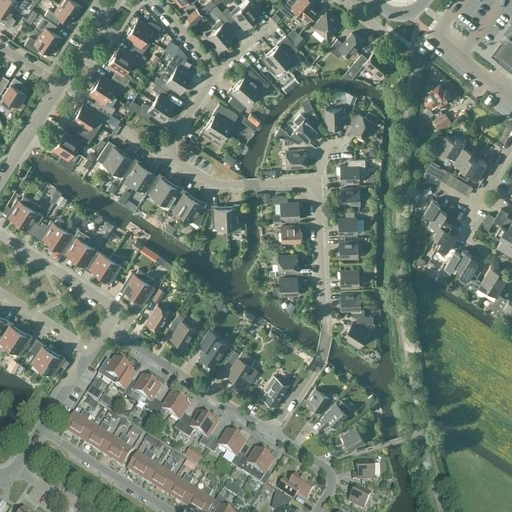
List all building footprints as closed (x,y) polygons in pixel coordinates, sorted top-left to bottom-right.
[(23,8),(28,0),(27,0),(0,0),(0,1),(14,10),(17,6),(23,8)] [(81,6),(73,1),(73,0),(61,0),(59,4),(76,15),(81,6)] [(216,4),(212,0),(210,0),(200,9),(204,15),(204,14),(216,4)] [(249,0),(243,0),(239,4),(253,20),(261,13),(249,0)] [(311,4),(314,0),(313,0),(287,0),(280,9),(291,19),(297,11),(308,20),(317,9),(311,4)] [(8,19),(14,10),(0,1),(0,14),(3,16),(0,20),(10,28),(13,23),(8,19)] [(70,24),(76,15),(59,4),(53,13),(70,24)] [(244,27),(253,20),(239,4),(230,11),(227,8),(223,11),(231,20),(236,16),(244,27)] [(182,16),(184,18),(185,17),(192,25),(203,16),(196,8),(189,14),(186,12),(182,16)] [(205,14),(208,18),(216,13),(213,9),(205,14)] [(32,10),(28,15),(33,18),(36,13),(32,10)] [(220,19),(213,25),(216,28),(227,42),(235,35),(226,24),(231,20),(223,11),(217,16),(220,19)] [(313,27),(325,37),(334,26),(335,27),(337,24),(336,24),(338,21),(327,11),(313,27)] [(275,13),(271,17),(276,22),(280,18),(275,13)] [(61,37),(51,30),(55,25),(42,17),(36,26),(42,30),(39,35),(56,46),(61,37)] [(154,18),(152,21),(161,26),(154,18)] [(147,22),(146,24),(137,19),(131,28),(150,40),(152,41),(153,39),(154,39),(155,38),(156,38),(156,36),(157,35),(157,33),(161,27),(161,26),(152,21),(151,20),(149,20),(148,21),(147,22)] [(200,28),(196,23),(191,27),(196,32),(200,28)] [(145,48),(150,40),(131,28),(126,37),(133,42),(130,47),(141,54),(145,48)] [(216,28),(207,35),(208,35),(212,40),(219,48),(227,42),(216,28)] [(312,29),(309,33),(319,40),(321,36),(312,29)] [(290,32),(287,35),(292,42),(298,35),(295,32),(292,34),(290,32)] [(343,52),(348,56),(362,40),(352,32),(343,42),(338,37),(329,47),(339,56),(343,52)] [(299,34),(292,42),(298,47),(305,40),(299,34)] [(50,55),(56,46),(39,35),(36,40),(29,37),(24,45),(35,52),(38,47),(50,55)] [(296,55),(295,53),(298,50),(298,48),(292,42),(287,35),(286,35),(282,38),(277,42),(278,44),(272,49),(291,71),(297,66),(297,62),(293,58),(296,55)] [(499,52),(499,53),(500,53),(511,62),(511,41),(509,39),(499,52)] [(165,51),(173,56),(176,52),(179,47),(178,46),(171,41),(165,51)] [(130,47),(127,52),(119,47),(113,56),(128,66),(131,61),(137,64),(139,60),(143,63),(146,56),(141,54),(130,47)] [(169,62),(164,69),(171,73),(186,83),(193,73),(181,66),(186,59),(183,57),(185,54),(179,47),(176,52),(169,62)] [(290,72),(291,71),(272,49),(267,53),(265,52),(260,56),(275,73),(285,65),(290,72)] [(363,64),(379,78),(391,65),(374,50),(368,58),(362,52),(351,65),(357,71),(363,64)] [(125,70),(128,66),(113,56),(107,65),(116,71),(113,76),(126,84),(131,76),(125,70)] [(259,69),(262,66),(258,61),(254,64),(259,69)] [(254,95),(261,86),(264,89),(268,85),(252,66),(248,71),(246,70),(242,75),(244,76),(239,82),(254,95)] [(181,91),(186,83),(171,73),(169,77),(164,74),(161,75),(159,77),(157,76),(153,82),(155,83),(166,90),(166,89),(167,89),(174,87),(181,91)] [(1,78),(0,77),(0,93),(9,79),(2,75),(1,78)] [(113,76),(110,81),(101,75),(95,84),(110,94),(113,89),(117,91),(119,87),(123,90),(126,84),(113,76)] [(3,97),(0,102),(11,110),(13,106),(12,106),(13,104),(21,109),(25,104),(21,101),(26,94),(17,88),(21,82),(14,77),(10,84),(2,96),(3,97)] [(292,88),(298,83),(293,77),(287,82),(292,88)] [(244,106),(254,95),(239,82),(233,88),(231,87),(228,91),(233,96),(228,101),(240,111),(244,106)] [(155,83),(152,89),(158,93),(153,101),(168,111),(175,102),(163,94),(166,90),(155,83)] [(117,98),(110,94),(95,84),(89,93),(97,98),(94,103),(111,114),(115,108),(112,106),(117,98)] [(431,105),(427,107),(429,110),(432,107),(433,108),(438,105),(439,106),(449,101),(447,99),(451,96),(446,89),(444,90),(440,84),(433,88),(427,92),(432,99),(429,101),(431,105)] [(345,99),(345,91),(334,91),(333,98),(345,99)] [(348,93),(345,101),(353,104),(356,95),(348,93)] [(163,119),(168,111),(153,101),(150,105),(143,102),(137,111),(148,118),(152,112),(163,119)] [(227,131),(238,114),(220,102),(213,112),(215,114),(210,120),(227,131)] [(111,114),(94,103),(91,108),(83,103),(77,112),(96,124),(99,127),(104,119),(107,121),(108,120),(111,114)] [(342,107),(325,108),(326,127),(328,128),(333,128),(334,126),(343,126),(342,107)] [(366,136),(376,114),(369,110),(366,115),(359,112),(358,114),(352,111),(347,123),(353,125),(351,130),(366,136)] [(77,112),(71,121),(80,127),(77,132),(90,141),(94,135),(90,133),(96,124),(77,112)] [(452,123),(450,119),(446,112),(434,120),(440,130),(452,123)] [(251,113),(247,118),(256,125),(260,120),(251,113)] [(107,121),(112,124),(117,117),(111,114),(108,120),(107,121)] [(298,125),(294,129),(307,142),(313,136),(316,136),(319,133),(319,130),(319,129),(305,117),(305,118),(300,114),(294,121),(298,125)] [(245,118),(242,122),(248,127),(251,123),(245,118)] [(219,143),(227,131),(210,120),(206,127),(204,125),(201,131),(219,143)] [(117,124),(110,134),(114,136),(116,132),(120,126),(117,124)] [(280,126),(274,135),(287,139),(290,136),(280,126)] [(77,132),(74,137),(65,131),(59,140),(79,153),(84,145),(87,146),(90,141),(77,132)] [(445,156),(447,153),(455,140),(446,135),(439,147),(436,145),(433,149),(437,151),(445,156)] [(447,153),(445,156),(454,162),(466,142),(457,137),(455,140),(447,153)] [(118,145),(113,142),(108,138),(105,142),(101,148),(96,156),(94,159),(100,162),(101,160),(113,168),(123,152),(117,148),(118,145)] [(100,139),(96,145),(101,148),(105,142),(100,139)] [(74,161),(79,153),(59,140),(53,149),(61,155),(57,160),(71,169),(75,162),(74,161)] [(463,167),(469,156),(472,151),(474,147),(466,142),(454,162),(463,167)] [(286,150),(287,167),(306,166),(306,165),(308,163),(308,159),(306,157),(305,149),(286,150)] [(124,176),(136,157),(131,153),(129,156),(123,152),(113,168),(124,176)] [(226,153),(222,160),(231,165),(235,159),(226,153)] [(86,158),(87,158),(92,162),(94,159),(96,156),(93,154),(89,155),(86,158)] [(491,155),(488,161),(492,164),(496,158),(491,155)] [(468,177),(470,174),(478,161),(469,156),(463,167),(460,172),(468,177)] [(136,183),(147,167),(140,163),(142,161),(136,157),(124,176),(136,183)] [(88,169),(92,162),(87,158),(83,165),(88,169)] [(479,179),(488,164),(479,158),(478,161),(470,174),(479,179)] [(359,181),(359,174),(365,174),(365,159),(348,159),(348,165),(340,165),(340,182),(359,181)] [(439,167),(440,165),(432,160),(425,170),(434,175),(439,167)] [(148,191),(160,172),(154,169),(153,171),(147,167),(136,183),(148,191)] [(444,169),(439,178),(443,181),(448,172),(444,169)] [(159,199),(170,182),(164,178),(165,176),(160,172),(148,191),(159,199)] [(27,173),(24,178),(29,181),(32,176),(27,173)] [(452,174),(447,183),(451,186),(457,177),(452,174)] [(457,177),(451,186),(456,188),(461,180),(457,177)] [(171,206),(184,188),(178,184),(176,186),(170,182),(159,199),(171,206)] [(469,196),(474,187),(465,182),(460,191),(469,196)] [(113,193),(116,188),(111,184),(107,189),(113,193)] [(341,205),(360,204),(360,187),(340,188),(341,205)] [(183,214),(194,197),(188,194),(189,191),(184,188),(171,206),(183,214)] [(61,194),(56,201),(63,205),(68,198),(61,194)] [(18,223),(32,201),(23,195),(20,201),(16,198),(4,217),(10,221),(11,219),(18,223)] [(120,196),(117,200),(123,204),(124,201),(126,199),(120,196)] [(287,196),(272,196),(272,203),(280,203),(280,214),(272,214),(273,223),(281,223),(281,219),(300,218),(300,211),(301,209),(301,204),(299,203),(299,201),(287,202),(287,196)] [(194,197),(183,214),(195,222),(200,225),(205,211),(203,209),(207,203),(201,199),(200,201),(194,197)] [(124,201),(123,204),(133,210),(134,211),(138,206),(126,198),(126,199),(124,201)] [(448,212),(447,211),(440,207),(442,204),(434,199),(426,213),(433,217),(430,223),(438,228),(444,219),(448,212)] [(43,216),(37,211),(41,206),(32,201),(18,223),(24,227),(23,229),(33,235),(40,226),(38,224),(43,216)] [(233,206),(226,206),(227,226),(227,232),(241,232),(240,203),(233,203),(233,206)] [(227,226),(226,206),(219,206),(219,204),(212,204),(212,227),(227,226)] [(451,214),(455,207),(451,205),(447,211),(448,212),(451,214)] [(496,216),(494,220),(500,224),(501,223),(511,229),(511,217),(507,214),(509,212),(501,207),(496,216)] [(103,216),(97,212),(93,219),(99,223),(103,216)] [(346,217),(338,217),(338,234),(357,234),(357,217),(354,217),(354,212),(345,212),(346,217)] [(494,220),(496,216),(489,212),(482,225),(489,229),(494,220)] [(65,224),(65,223),(64,220),(60,218),(56,219),(54,222),(50,220),(47,224),(42,222),(40,226),(33,236),(44,242),(45,240),(51,244),(62,227),(62,228),(65,224)] [(443,240),(449,231),(453,224),(444,219),(438,228),(434,235),(443,240)] [(102,227),(108,231),(112,225),(106,221),(102,227)] [(511,241),(511,229),(501,223),(500,224),(496,232),(503,236),(511,241)] [(280,225),(281,242),(301,241),(300,224),(280,225)] [(439,247),(436,251),(442,255),(437,263),(446,268),(456,251),(450,247),(457,236),(455,235),(458,229),(452,225),(449,231),(443,240),(439,247)] [(74,235),(62,228),(62,227),(51,244),(58,248),(56,250),(62,254),(74,235)] [(90,236),(78,229),(74,235),(62,254),(67,257),(69,255),(75,259),(86,243),(90,236)] [(511,241),(503,236),(498,244),(511,252),(511,241)] [(339,257),(358,257),(358,239),(338,240),(339,257)] [(98,250),(86,243),(75,259),(81,263),(80,265),(85,269),(98,250)] [(144,245),(140,251),(143,253),(145,254),(149,248),(144,245)] [(470,258),(471,258),(473,255),(464,249),(461,254),(456,251),(446,268),(451,271),(452,269),(461,274),(461,273),(470,258)] [(99,274),(109,258),(98,250),(85,269),(91,272),(92,270),(99,274)] [(121,265),(119,263),(121,260),(120,256),(113,252),(109,258),(99,274),(105,279),(104,281),(109,284),(121,265)] [(278,254),(278,271),(298,271),(297,254),(278,254)] [(471,258),(470,258),(461,273),(462,274),(459,278),(459,280),(465,283),(467,283),(472,286),(481,271),(477,268),(479,263),(471,258)] [(425,262),(420,259),(416,265),(422,268),(425,262)] [(486,293),(499,275),(501,271),(492,266),(486,275),(483,282),(477,279),(472,286),(470,290),(476,293),(478,289),(486,293)] [(132,296),(146,274),(138,269),(135,274),(131,271),(119,290),(125,294),(126,292),(132,296)] [(340,287),(359,286),(359,269),(340,270),(340,287)] [(487,294),(485,296),(495,301),(491,308),(496,311),(499,305),(504,297),(499,294),(508,280),(502,277),(505,273),(501,271),(499,275),(486,293),(487,294)] [(155,287),(152,285),(154,281),(154,279),(146,274),(132,296),(139,300),(137,302),(143,306),(155,287)] [(279,285),(273,285),(273,294),(279,294),(298,294),(298,277),(279,277),(279,285)] [(159,288),(152,298),(158,302),(165,292),(159,288)] [(352,315),(356,315),(373,314),(364,315),(364,307),(360,308),(359,292),(341,293),(341,310),(352,309),(352,315)] [(230,306),(224,302),(220,308),(226,312),(230,306)] [(158,330),(170,311),(157,303),(146,322),(158,330)] [(289,305),(286,310),(291,314),(294,309),(289,305)] [(499,305),(496,311),(501,314),(504,308),(499,305)] [(182,321),(184,317),(186,314),(180,310),(171,324),(177,327),(170,338),(183,347),(195,329),(182,321)] [(252,320),(255,316),(247,311),(245,315),(252,320)] [(373,314),(356,315),(356,321),(366,321),(366,323),(373,322),(373,314)] [(0,333),(8,321),(3,317),(2,319),(0,318),(0,333)] [(0,342),(8,347),(19,330),(12,326),(14,324),(8,321),(0,333),(0,342)] [(359,346),(368,332),(352,321),(343,336),(359,346)] [(213,336),(215,333),(209,329),(202,339),(208,343),(199,357),(213,366),(226,345),(213,336)] [(20,355),(32,336),(26,332),(25,334),(19,330),(8,347),(20,355)] [(41,368),(52,351),(45,347),(47,345),(41,342),(29,361),(41,368)] [(233,363),(226,375),(239,383),(243,378),(250,382),(257,370),(251,366),(251,365),(255,360),(241,351),(242,350),(237,346),(234,350),(227,360),(233,363)] [(53,376),(65,357),(59,354),(58,356),(52,351),(41,368),(53,376)] [(12,358),(6,368),(14,373),(20,363),(12,358)] [(114,380),(123,365),(114,359),(104,374),(114,380)] [(125,382),(132,371),(123,365),(114,380),(111,384),(115,386),(114,386),(119,390),(118,392),(123,396),(130,385),(125,382)] [(300,377),(295,373),(289,382),(294,385),(300,377)] [(275,406),(288,385),(273,375),(264,389),(266,391),(262,398),(275,406)] [(142,398),(151,383),(142,377),(135,388),(130,385),(123,396),(129,399),(133,392),(142,398)] [(151,383),(142,398),(146,401),(144,405),(148,407),(146,410),(150,413),(151,414),(158,403),(153,400),(160,389),(151,383)] [(103,394),(91,387),(87,393),(98,401),(103,394)] [(320,412),(329,397),(315,388),(306,403),(315,408),(312,413),(317,416),(320,412)] [(375,398),(372,395),(366,400),(369,403),(375,398)] [(170,416),(180,401),(171,396),(163,407),(158,403),(151,414),(157,418),(161,411),(170,416)] [(347,416),(346,414),(351,410),(342,400),(337,405),(336,403),(323,415),(324,415),(320,419),(324,423),(328,419),(335,427),(347,416)] [(110,401),(106,407),(113,411),(116,406),(110,401)] [(183,416),(189,407),(180,401),(170,416),(179,422),(175,429),(180,432),(188,419),(183,416)] [(73,436),(87,414),(83,412),(80,417),(73,413),(63,430),(73,436)] [(144,413),(140,420),(144,422),(149,416),(144,413)] [(83,442),(93,426),(87,422),(91,416),(87,414),(73,436),(83,442)] [(198,434),(208,420),(199,414),(194,422),(188,419),(180,432),(189,438),(194,432),(198,434)] [(210,437),(217,425),(208,420),(198,434),(203,438),(199,444),(208,450),(215,440),(210,437)] [(121,427),(126,430),(129,425),(124,422),(121,427)] [(92,448),(106,426),(103,424),(99,430),(93,426),(83,442),(92,448)] [(102,454),(112,438),(106,434),(110,428),(106,426),(92,448),(102,454)] [(143,433),(133,426),(129,432),(139,438),(143,433)] [(349,450),(364,442),(356,427),(341,436),(346,445),(342,447),(345,453),(349,450)] [(305,438),(315,434),(313,429),(303,434),(305,438)] [(227,453),(236,438),(227,432),(220,443),(215,440),(208,450),(214,454),(218,447),(227,453)] [(112,460),(126,438),(122,436),(118,442),(112,438),(102,454),(112,460)] [(158,443),(147,436),(144,442),(155,448),(158,443)] [(122,467),(132,450),(126,446),(129,441),(126,438),(112,460),(122,467)] [(236,469),(243,458),(238,455),(245,444),(236,438),(227,453),(235,458),(231,465),(236,469)] [(158,443),(155,448),(159,451),(163,445),(158,443)] [(236,469),(250,478),(264,456),(255,450),(248,461),(243,458),(236,469)] [(137,476),(150,454),(147,452),(143,457),(137,453),(127,470),(137,476)] [(201,461),(188,452),(185,457),(199,465),(201,461)] [(146,482),(156,466),(151,462),(154,456),(150,454),(137,476),(146,482)] [(250,478),(265,487),(265,485),(266,485),(269,480),(271,476),(266,473),(273,462),(264,456),(250,478)] [(187,461),(183,466),(189,470),(193,464),(187,461)] [(357,474),(352,474),(352,480),(357,480),(374,480),(374,477),(379,477),(379,466),(374,466),(374,463),(357,464),(357,474)] [(156,488),(170,466),(166,464),(162,469),(156,466),(146,482),(156,488)] [(165,494),(176,478),(170,474),(173,468),(170,466),(156,488),(165,494)] [(175,500),(189,478),(185,476),(182,482),(176,478),(165,494),(175,500)] [(306,500),(314,488),(295,476),(290,484),(284,480),(278,489),(290,497),(293,491),(306,500)] [(185,506),(195,490),(189,486),(193,480),(189,478),(175,500),(185,506)] [(269,480),(266,485),(271,488),(274,483),(269,480)] [(265,487),(263,489),(271,494),(273,490),(265,485),(265,487)] [(363,510),(371,495),(356,487),(355,487),(351,485),(348,490),(353,493),(348,502),(363,510)] [(193,511),(194,511),(208,490),(205,488),(201,494),(195,490),(185,506),(193,511)] [(208,511),(215,502),(208,498),(212,493),(208,490),(194,511),(208,511)] [(273,510),(273,511),(275,511),(290,511),(287,508),(291,502),(275,492),(271,506),(271,507),(271,508),(272,509),(272,510),(273,510)] [(227,511),(223,509),(226,505),(222,502),(215,511),(227,511)]
